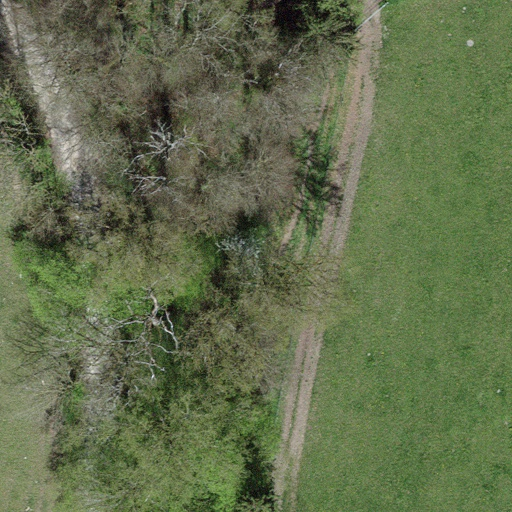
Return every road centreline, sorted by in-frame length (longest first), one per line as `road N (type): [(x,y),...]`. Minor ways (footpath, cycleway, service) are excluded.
road 1 (track): [(283,511),(323,257),(373,17),(369,0)]
road 2 (track): [(101,511),(81,183),(46,84),(0,16)]
